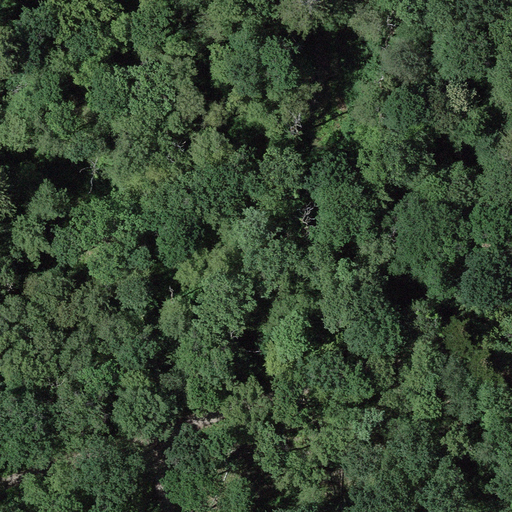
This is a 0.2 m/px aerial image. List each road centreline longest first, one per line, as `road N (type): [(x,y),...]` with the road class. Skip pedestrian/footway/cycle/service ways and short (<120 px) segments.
road 1 (track): [(511,317),(157,434)]
road 2 (track): [(168,511),(157,434),(0,486)]
